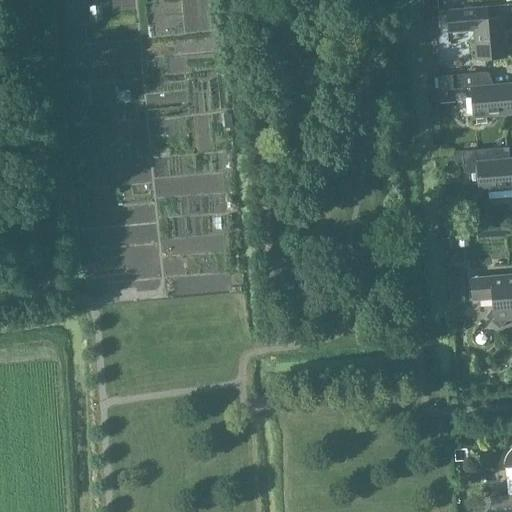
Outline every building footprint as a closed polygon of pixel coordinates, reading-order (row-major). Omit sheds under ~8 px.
[(476,59),(506,57),(503,18),(482,19),(481,8),(446,11),(447,32),(474,30),(476,59)] [(486,72),(452,74),(435,76),(436,90),(471,87),(473,117),(511,114),(511,83),(487,85),(486,72)] [(476,150),(460,151),(461,164),(477,163),(480,192),(511,189),(511,158),(509,159),(508,147),(476,150)] [(452,264),(452,290),(468,290),(467,264),(452,264)] [(511,274),(471,278),(473,300),(493,299),(493,307),(486,316),(500,328),(507,320),(511,319),(511,274)] [(511,467),(511,496),(491,498),(492,511),(511,511),(511,448),(511,449),(509,452),(506,456),(505,460),(504,464),(504,468),(511,467)]
